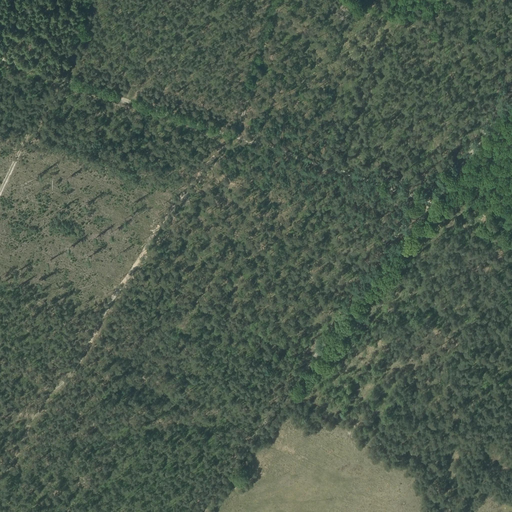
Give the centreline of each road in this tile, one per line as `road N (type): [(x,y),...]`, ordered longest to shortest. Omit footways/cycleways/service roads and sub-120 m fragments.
road 1 (track): [(236,137),(511,231)]
road 2 (track): [(0,58),(236,137)]
road 3 (track): [(236,137),(276,0)]
